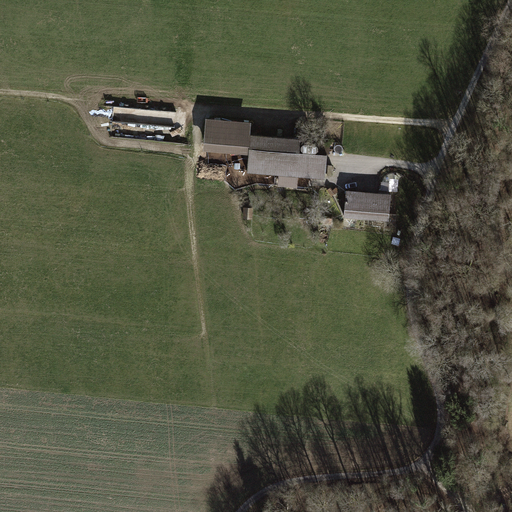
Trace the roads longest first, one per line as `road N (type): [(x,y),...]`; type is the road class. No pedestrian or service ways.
road 1 (unclassified): [(241,511),(290,482),(396,474),(433,449),(440,398),(412,314),(412,272),(437,168),(511,4)]
road 2 (track): [(0,93),(452,129)]
